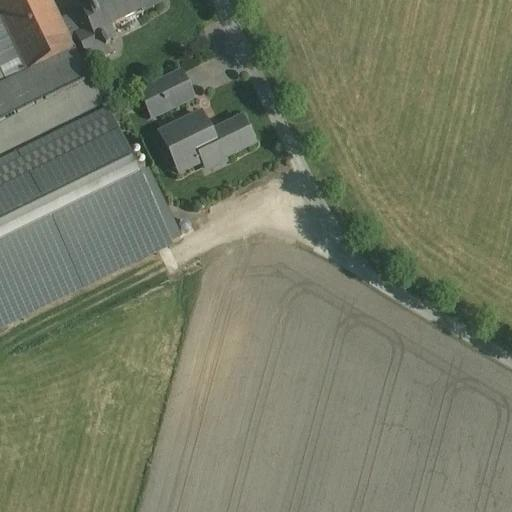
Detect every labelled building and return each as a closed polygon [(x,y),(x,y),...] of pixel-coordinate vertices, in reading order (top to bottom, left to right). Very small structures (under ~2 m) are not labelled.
[(68,53),(43,0),(0,0),(0,30),(21,75),(68,53)] [(160,4),(157,0),(82,0),(100,34),(160,4)] [(0,84),(21,75),(0,30),(0,84)] [(0,162),(100,114),(68,53),(21,75),(0,84),(0,162)] [(178,71),(136,90),(151,124),(194,105),(178,71)] [(0,339),(169,258),(100,114),(0,162),(0,339)] [(253,147),(241,122),(210,137),(201,117),(159,137),(178,176),(208,162),(206,158),(214,153),(219,163),(253,147)]
